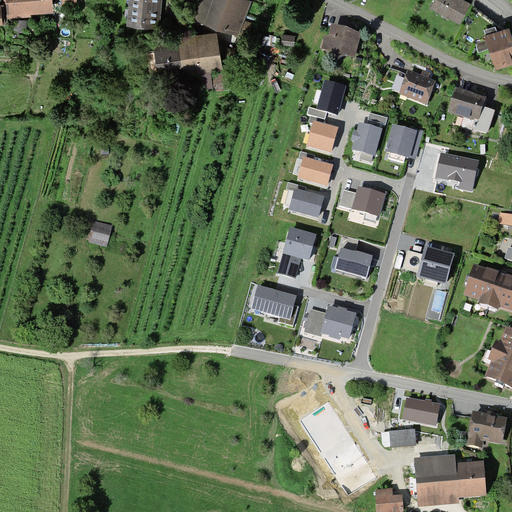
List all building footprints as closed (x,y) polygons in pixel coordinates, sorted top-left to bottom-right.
[(6,0),(8,16),(30,15),(30,11),(54,9),(53,0),(62,0),(63,5),(75,4),(75,0),(6,0)] [(161,0),(128,0),(126,26),(159,29),(161,0)] [(201,0),(194,20),(246,40),(253,23),(245,20),(252,3),(244,0),(201,0)] [(434,0),(430,8),(460,23),(471,3),(464,0),(434,0)] [(338,58),(346,54),(354,57),(360,33),(332,26),(329,37),(325,36),(322,49),(335,52),(338,58)] [(511,35),(510,28),(497,32),(496,27),(484,30),(486,36),(485,36),(497,70),(511,65),(511,35)] [(155,51),(147,52),(151,78),(199,70),(202,88),(213,87),(213,92),(232,89),(229,65),(239,64),(236,46),(219,49),(216,32),(197,34),(153,41),(155,51)] [(421,74),(409,70),(400,94),(427,104),(436,81),(428,78),(430,73),(423,70),(421,74)] [(347,86),(325,80),(316,109),(327,113),(338,116),(347,86)] [(486,97),(457,88),(449,112),(464,116),(473,119),(474,117),(478,119),(483,106),(486,97)] [(496,111),(483,106),(478,119),(474,117),(473,119),(464,116),(460,126),(473,130),(473,128),(488,133),(496,111)] [(311,115),(325,119),(327,113),(316,109),(309,107),(307,114),(311,115)] [(368,124),(380,128),(382,123),(386,125),(388,117),(370,112),(368,119),(369,120),(368,124)] [(332,152),(339,127),(324,123),(314,120),(313,123),(307,146),(332,152)] [(368,124),(360,122),(358,130),(355,130),(352,140),(355,141),(353,149),(362,152),(373,155),(375,155),(383,129),(380,128),(368,124)] [(411,129),(394,125),(386,151),(390,152),(388,158),(405,163),(407,157),(416,160),(425,130),(412,126),(411,129)] [(301,151),(299,159),(303,160),(304,157),(314,159),(315,155),(301,151)] [(373,155),(362,152),(360,159),(371,162),(373,155)] [(478,161),(441,154),(437,176),(461,181),(460,188),(472,190),(478,161)] [(314,159),(304,157),(303,160),(299,159),(298,158),(293,174),(299,175),(299,178),(327,185),(333,165),(314,159)] [(295,188),(305,191),(306,187),(289,182),(287,189),(289,190),(294,191),(295,188)] [(385,195),(359,187),(357,194),(352,209),(366,213),(377,216),(379,217),(385,195)] [(295,188),(294,191),(289,190),(285,204),(290,206),(289,210),(318,218),(324,197),(305,191),(295,188)] [(352,209),(357,194),(344,190),(340,205),(352,209)] [(511,214),(501,212),(499,222),(511,224),(511,214)] [(377,216),(366,213),(364,220),(375,223),(377,216)] [(116,230),(96,225),(92,242),(112,246),(116,230)] [(317,234),(291,227),(278,275),(296,279),(302,259),(310,261),(317,234)] [(454,256),(425,248),(423,256),(407,252),(403,268),(419,272),(418,277),(446,285),(454,256)] [(371,259),(343,251),(338,270),(366,277),(371,259)] [(511,311),(511,277),(475,265),(464,296),(481,301),(480,304),(497,310),(498,307),(511,311)] [(296,296),(259,285),(252,309),(280,317),(279,321),(293,325),(298,307),(293,306),(296,296)] [(357,315),(329,307),(327,314),(311,310),(304,333),(321,338),(322,334),(329,336),(328,339),(340,342),(341,339),(349,341),(357,315)] [(482,378),(511,390),(511,330),(504,327),(482,378)] [(425,401),(406,398),(402,420),(437,426),(441,403),(432,402),(433,400),(429,399),(426,399),(425,401)] [(328,402),(301,420),(349,495),(377,477),(328,402)] [(483,450),(485,441),(502,445),(508,420),(474,412),(468,438),(466,446),(483,450)] [(415,429),(382,433),(383,443),(385,446),(391,446),(391,447),(417,445),(415,429)] [(444,430),(422,431),(423,446),(445,445),(444,430)] [(455,454),(415,458),(419,506),(459,502),(458,498),(487,495),(484,460),(455,463),(455,454)] [(376,489),(376,511),(385,511),(404,511),(403,495),(393,495),(392,489),(376,489)]
